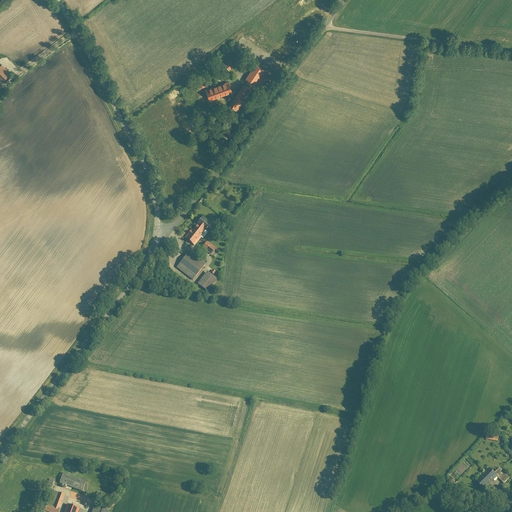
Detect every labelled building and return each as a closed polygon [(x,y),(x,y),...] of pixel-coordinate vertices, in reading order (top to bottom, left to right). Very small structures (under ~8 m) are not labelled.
[(235,66),(231,60),(225,63),(230,70),(235,66)] [(271,74),(256,64),(247,78),(262,88),(271,74)] [(11,74),(3,65),(0,67),(0,77),(4,81),(11,74)] [(229,82),(207,90),(210,101),(233,93),(229,82)] [(252,90),(244,84),(230,105),(238,111),(252,90)] [(204,217),(186,238),(194,245),(212,224),(204,217)] [(209,241),(203,248),(212,255),(217,248),(209,241)] [(206,264),(191,252),(178,268),(193,280),(206,264)] [(209,272),(200,283),(209,292),(219,280),(209,272)] [(500,434),(489,432),(487,439),(499,441),(500,434)] [(491,468),(478,482),(486,489),(499,476),(496,473),(491,468)] [(505,482),(510,477),(501,468),(496,473),(499,476),(505,482)] [(86,481),(64,473),(60,483),(83,491),(86,481)] [(53,490),(45,510),(51,511),(59,511),(66,495),(53,490)] [(97,499),(92,511),(108,511),(111,504),(97,499)]
